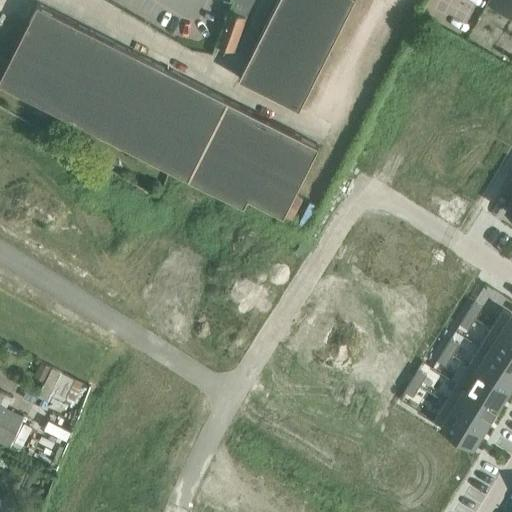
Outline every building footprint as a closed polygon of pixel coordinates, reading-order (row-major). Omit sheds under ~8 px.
[(238,52),(255,0),(230,0),(215,44),(238,52)] [(277,0),(239,77),(299,108),(353,0),(277,0)] [(511,0),(488,0),(487,2),(511,17),(511,0)] [(0,76),(0,82),(74,119),(243,205),(248,196),(283,214),(318,144),(37,2),(0,76)] [(473,301),(466,312),(475,317),(482,306),(473,301)] [(511,313),(503,308),(491,327),(511,340),(511,313)] [(466,312),(459,323),(468,328),(475,317),(466,312)] [(511,340),(491,327),(480,346),(511,365),(511,340)] [(450,337),(443,348),(452,354),(459,343),(450,337)] [(511,365),(480,346),(468,364),(508,389),(511,381),(511,365)] [(443,348),(437,360),(445,365),(452,354),(443,348)] [(468,364),(457,382),(496,407),(508,389),(468,364)] [(418,368),(411,379),(419,384),(426,373),(418,368)] [(53,369),(44,393),(77,405),(86,382),(53,369)] [(411,379),(404,390),(412,395),(419,384),(411,379)] [(457,382),(445,401),(485,425),(496,407),(457,382)] [(445,401),(433,420),(473,444),(485,425),(445,401)] [(24,414),(0,402),(0,440),(10,445),(24,414)] [(43,429),(65,436),(68,427),(46,420),(43,429)]
